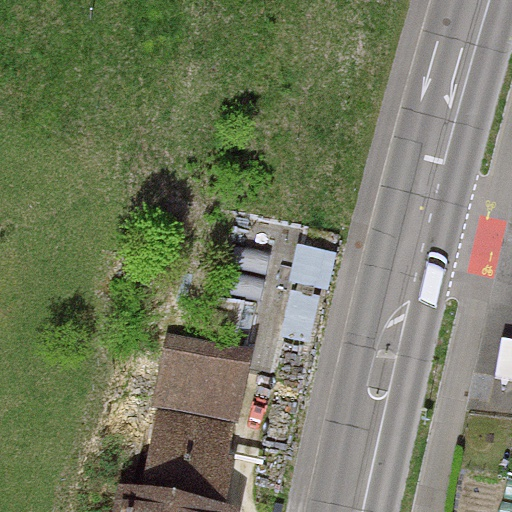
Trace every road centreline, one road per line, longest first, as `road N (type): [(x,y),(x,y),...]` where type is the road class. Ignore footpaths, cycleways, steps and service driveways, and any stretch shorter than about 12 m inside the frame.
road 1 (primary): [(415,237),(350,511)]
road 2 (primary): [(480,0),(415,237)]
